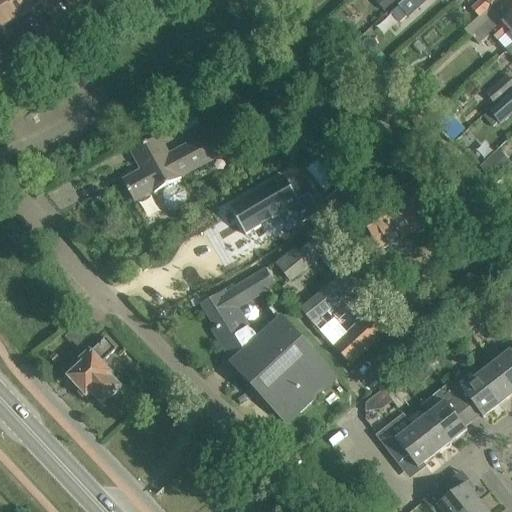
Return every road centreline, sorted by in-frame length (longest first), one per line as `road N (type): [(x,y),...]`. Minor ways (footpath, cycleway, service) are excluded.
road 1 (residential): [(337,511),(86,270),(0,167)]
road 2 (residential): [(0,157),(253,0)]
road 3 (track): [(311,142),(376,145),(404,159),(462,238)]
road 4 (primary): [(105,511),(0,399)]
